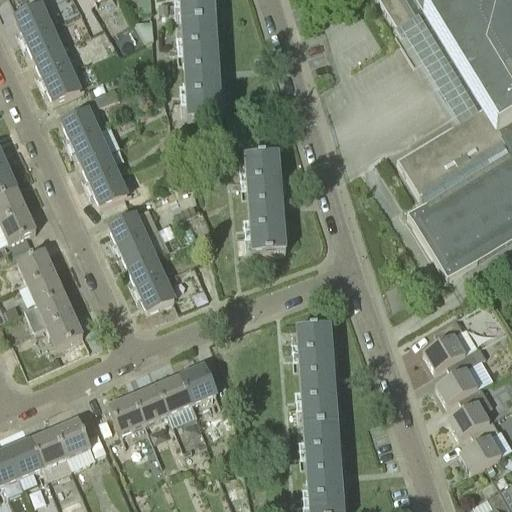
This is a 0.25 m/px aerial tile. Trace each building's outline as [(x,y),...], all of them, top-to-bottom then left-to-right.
[(135,0),(137,20),(149,20),(148,0),(135,0)] [(178,0),(187,127),(220,125),(211,0),(178,0)] [(511,245),(511,0),(373,0),(400,42),(420,30),(415,23),(422,19),(444,53),(438,57),(470,110),(476,106),(482,115),(395,168),(417,204),(421,202),(425,210),(405,221),(445,286),(511,245)] [(168,8),(159,9),(159,19),(168,18),(168,8)] [(23,45),(50,33),(40,11),(13,23),(23,45)] [(147,50),(150,50),(150,27),(133,28),(147,50)] [(32,66),(59,54),(50,33),(23,45),(32,66)] [(42,87),(70,75),(66,66),(59,54),(32,66),(42,87)] [(70,75),(42,87),(52,110),(80,97),(70,75)] [(98,112),(117,104),(113,94),(94,102),(98,112)] [(70,150),(97,138),(88,115),(60,128),(70,150)] [(79,171),(107,159),(97,138),(70,150),(79,171)] [(89,192),(116,180),(107,159),(79,171),(89,192)] [(251,262),(252,262),(284,260),(277,161),(244,163),(251,262)] [(0,198),(14,192),(3,168),(0,169),(0,198)] [(116,180),(89,192),(99,214),(126,202),(116,180)] [(192,204),(189,199),(187,193),(184,188),(152,202),(157,213),(178,204),(180,209),(182,213),(193,208),(192,204)] [(0,227),(25,216),(14,192),(0,198),(0,227)] [(25,216),(0,227),(0,234),(7,250),(35,238),(25,216)] [(117,255),(144,243),(134,220),(107,233),(117,255)] [(126,276),(153,264),(144,243),(117,255),(126,276)] [(25,290),(53,278),(43,256),(33,261),(29,252),(8,262),(12,270),(16,268),(25,290)] [(136,297),(163,285),(153,264),(126,276),(136,297)] [(35,311),(62,299),(53,278),(25,290),(35,311)] [(170,286),(178,306),(189,301),(182,281),(170,286)] [(163,285),(136,297),(145,319),(173,307),(163,285)] [(32,338),(44,332),(72,320),(62,299),(35,311),(23,317),(32,338)] [(14,312),(4,316),(7,324),(18,320),(14,312)] [(72,320),(44,332),(54,354),(81,342),(72,320)] [(439,349),(421,359),(433,379),(445,372),(466,360),(454,339),(461,335),(455,324),(432,338),(439,349)] [(307,511),(341,511),(329,333),(295,335),(307,511)] [(456,406),(475,395),(464,375),(484,363),(478,352),(466,360),(445,372),(451,382),(433,393),(445,413),(457,406),(456,406)] [(59,361),(51,365),(54,373),(62,369),(59,361)] [(190,412),(195,424),(219,413),(202,373),(178,383),(190,412)] [(171,434),(195,424),(190,412),(178,383),(154,393),(167,422),(167,423),(171,434)] [(143,433),(167,423),(167,422),(154,393),(131,403),(143,433)] [(468,439),(487,428),(481,418),(491,413),(479,393),(475,395),(456,406),(457,406),(463,416),(445,426),(457,446),(469,439),(468,439)] [(119,443),(143,433),(131,403),(106,413),(119,443)] [(52,436),(65,466),(70,478),(94,467),(77,426),(52,436)] [(468,439),(469,439),(474,450),(457,460),(469,480),(499,462),(488,442),(497,437),(491,426),(487,428),(468,439)] [(42,476),(65,466),(52,436),(29,446),(42,476)] [(18,486),(42,476),(29,446),(5,456),(18,486)] [(0,493),(18,486),(5,456),(0,458),(0,493)] [(497,477),(491,467),(484,471),(489,481),(497,477)] [(511,511),(511,490),(511,489),(498,497),(506,511),(511,511)] [(506,511),(498,497),(497,497),(489,502),(485,504),(489,511),(506,511)]
